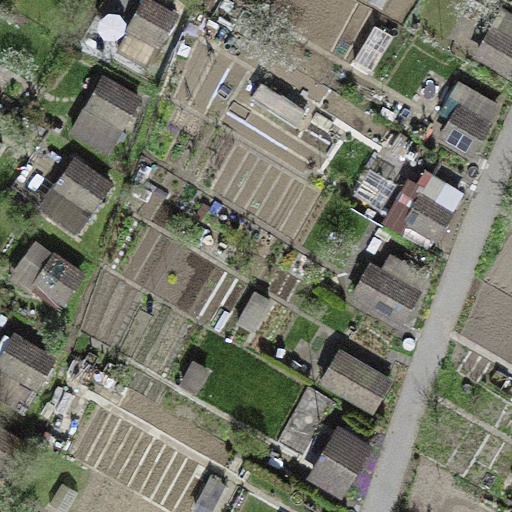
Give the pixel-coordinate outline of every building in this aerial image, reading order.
[(147,64),(175,11),(154,0),(141,0),(117,48),(147,64)] [(508,72),(511,64),(511,36),(491,25),(475,53),(508,72)] [(137,95),(102,76),(73,129),(108,148),(137,95)] [(441,134),(471,151),(488,122),(458,105),(441,134)] [(108,184),(71,157),(37,203),(74,230),(108,184)] [(384,221),(429,247),(462,191),(424,169),(415,184),(408,180),(384,221)] [(61,301),(82,271),(53,252),(32,282),(61,301)] [(401,321),(418,291),(370,265),(353,294),(401,321)] [(49,355),(13,335),(0,357),(0,399),(18,410),(49,355)] [(391,379),(339,349),(320,380),(372,411),(391,379)] [(371,446),(337,426),(309,474),(342,494),(371,446)] [(24,443),(0,429),(0,465),(9,470),(24,443)]
